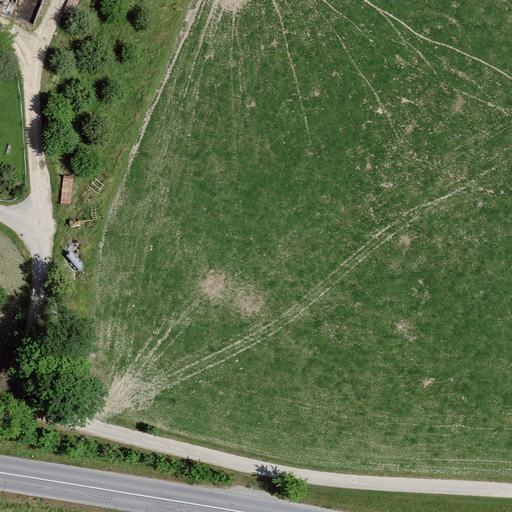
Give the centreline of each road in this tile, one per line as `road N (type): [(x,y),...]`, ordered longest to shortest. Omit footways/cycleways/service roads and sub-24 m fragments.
road 1 (track): [(511,489),(315,477),(26,411)]
road 2 (track): [(26,411),(40,233),(31,73),(57,0)]
road 3 (secondary): [(239,511),(0,472)]
